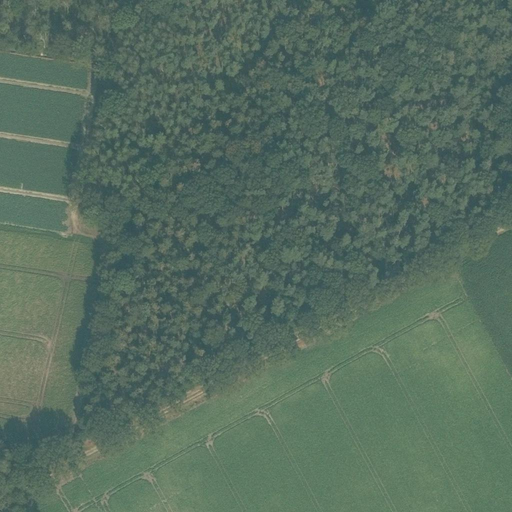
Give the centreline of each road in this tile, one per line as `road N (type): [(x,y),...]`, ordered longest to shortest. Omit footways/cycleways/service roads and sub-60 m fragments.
road 1 (track): [(78,458),(511,220)]
road 2 (track): [(201,71),(149,207),(78,458)]
